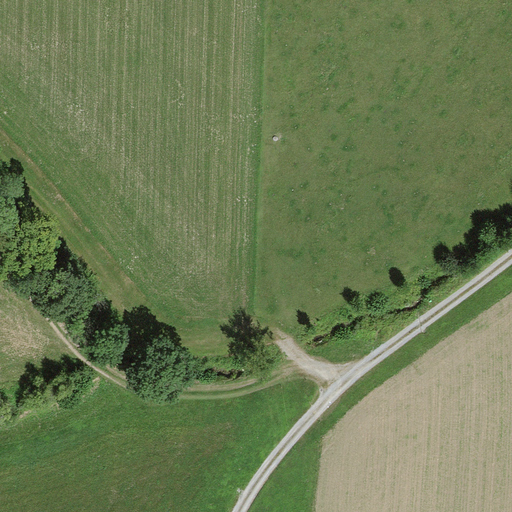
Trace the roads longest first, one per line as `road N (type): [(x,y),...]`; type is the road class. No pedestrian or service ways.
road 1 (track): [(343,383),(256,321),(170,337),(124,316),(0,162)]
road 2 (track): [(240,511),(343,383),(511,253)]
